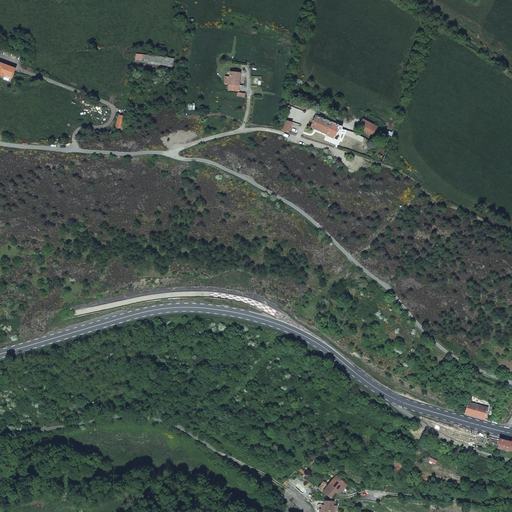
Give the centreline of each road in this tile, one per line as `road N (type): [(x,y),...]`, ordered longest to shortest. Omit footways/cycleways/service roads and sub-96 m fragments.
road 1 (primary): [(0,353),(140,312),(200,307),(285,326),(391,396)]
road 2 (unclassified): [(511,382),(439,347),(299,210),(232,172),(169,153)]
road 3 (residential): [(0,440),(108,417),(161,420),(216,451),(288,511)]
road 4 (unclassified): [(169,153),(265,130),(381,164)]
road 5 (unclassified): [(0,143),(169,153)]
road 6 (track): [(381,164),(511,223)]
road 7 (unclassified): [(511,459),(439,433),(391,396)]
road 8 (primary): [(391,396),(506,431)]
